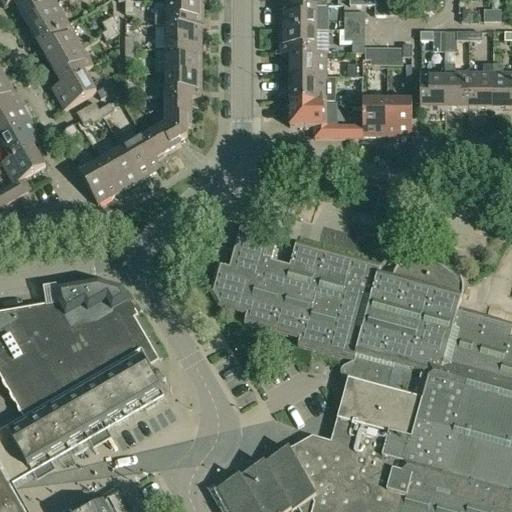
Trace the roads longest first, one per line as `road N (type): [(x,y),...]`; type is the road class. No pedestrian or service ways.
road 1 (unclassified): [(192,511),(188,486),(213,447),(215,408),(128,257)]
road 2 (unclassified): [(128,257),(238,152)]
road 3 (unclassified): [(238,152),(242,0)]
road 4 (residential): [(24,274),(17,233),(78,196),(68,176)]
